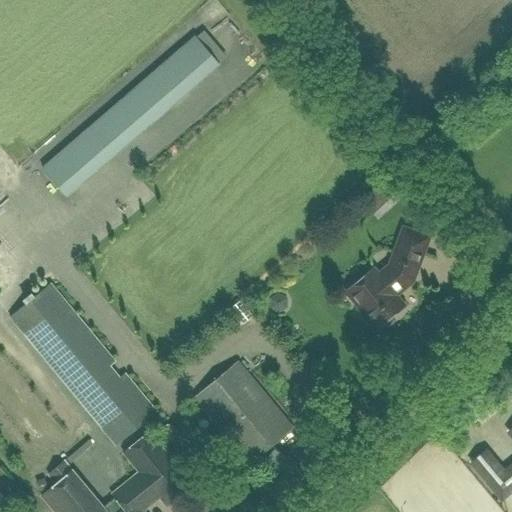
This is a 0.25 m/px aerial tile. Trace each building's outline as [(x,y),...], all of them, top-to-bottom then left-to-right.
[(42,169),(66,196),(218,64),(194,37),(42,169)] [(458,123),(447,110),(431,122),(442,136),(458,123)] [(377,218),(400,198),(385,181),(363,202),(377,218)] [(406,286),(412,281),(428,238),(404,229),(390,266),(378,275),(373,269),(346,292),(364,314),(364,317),(370,325),(374,325),(376,328),(379,326),(383,326),(389,322),(390,317),(403,306),(393,293),(404,283),(406,286)] [(115,361),(72,309),(49,283),(9,317),(31,343),(116,445),(156,412),(124,372),(118,377),(109,366),(115,361)] [(271,292),(275,305),(289,301),(285,288),(271,292)] [(249,464),(292,428),(238,362),(195,398),(249,464)] [(511,428),(511,429),(511,471),(507,476),(499,475),(481,454),(471,463),(501,499),(511,489),(511,428)] [(166,506),(192,485),(149,431),(123,452),(138,472),(111,494),(126,511),(106,511),(64,461),(48,474),(56,483),(41,496),(54,511),(144,511),(143,511),(159,498),(166,506)] [(0,511),(9,511),(12,510),(0,494),(0,511)]
